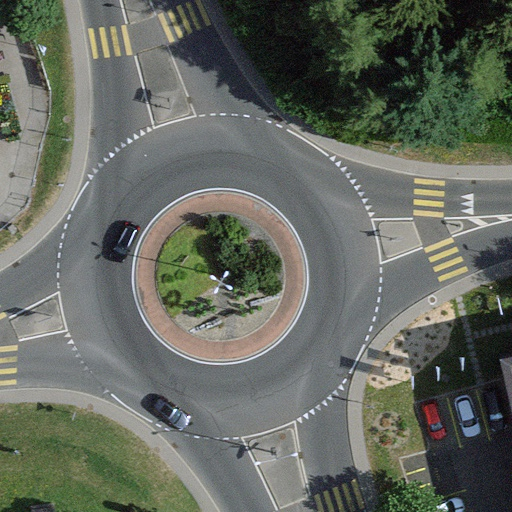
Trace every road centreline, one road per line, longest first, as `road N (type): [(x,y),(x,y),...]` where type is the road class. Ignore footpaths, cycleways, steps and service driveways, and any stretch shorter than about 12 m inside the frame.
road 1 (tertiary): [(511,200),(302,179)]
road 2 (secondary): [(101,0),(121,196)]
road 3 (tertiary): [(338,313),(511,233)]
road 4 (secondary): [(273,160),(211,75),(174,0)]
road 5 (secondary): [(273,160),(207,149),(145,173),(121,196)]
road 6 (secondary): [(346,511),(311,358)]
road 7 (secondary): [(338,313),(344,284),(336,227),(302,179)]
road 8 (secondary): [(175,389),(247,394),(311,358)]
road 9 (secondary): [(175,389),(251,511)]
road 10 (secondary): [(104,226),(97,296),(129,358)]
road 11 (unclassified): [(0,369),(129,358)]
road 12 (unclassified): [(104,226),(0,294)]
